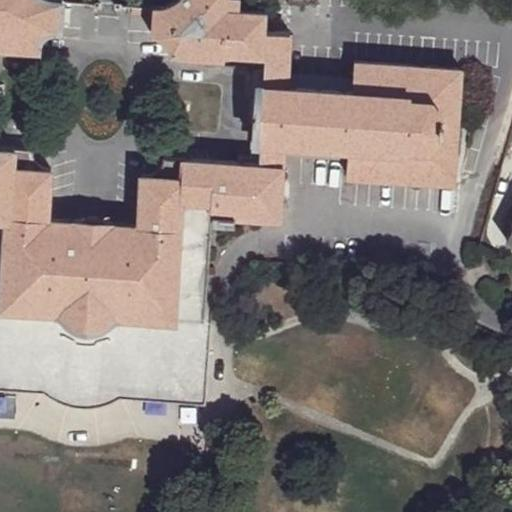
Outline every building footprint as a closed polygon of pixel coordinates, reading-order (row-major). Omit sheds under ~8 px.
[(0,0),(0,214),(7,216),(2,306),(59,309),(64,312),(70,317),(78,321),(87,322),(96,323),(103,321),(116,314),(174,317),(184,197),(211,200),(210,211),(213,220),(278,225),(284,152),(285,143),(261,140),(260,155),(236,153),(236,161),(182,157),(181,175),(142,173),(138,222),(113,221),(113,219),(73,216),(73,218),(48,216),(51,166),(47,165),(14,164),(15,146),(0,144),(0,44),(38,47),(39,43),(43,35),(50,30),(59,28),(61,0),(0,0)] [(154,4),(153,6),(150,33),(153,33),(161,38),(167,46),(169,56),(237,62),(238,56),(247,57),(245,69),(266,71),(265,82),(288,84),(288,74),(291,32),(266,30),(268,10),(240,8),(239,0),(170,0),(165,3),(154,4)] [(354,60),(353,78),(352,89),(429,93),(444,111),(441,138),(424,152),(347,148),(347,157),(346,174),(452,182),(458,68),(354,60)] [(288,74),(288,84),(352,89),(353,78),(288,74)] [(261,140),(265,82),(263,82),(263,79),(258,79),(253,142),(258,142),(258,140),(261,140)] [(288,84),(265,82),(261,140),(285,143),(347,148),(424,152),(441,138),(444,111),(429,93),(352,89),(288,84)] [(347,148),(285,143),(284,152),(347,157),(347,148)] [(32,147),(15,146),(14,164),(47,165),(39,162),(34,155),(32,147)] [(152,171),(142,173),(181,175),(182,157),(165,156),(160,165),(152,171)] [(7,216),(0,214),(0,387),(44,391),(49,394),(62,402),(77,407),(92,407),(107,404),(121,396),(205,402),(211,321),(205,321),(213,220),(210,211),(211,200),(184,197),(174,317),(116,314),(115,334),(97,338),(92,340),(89,341),(85,341),(81,341),(78,339),(74,336),(58,335),(59,309),(2,306),(7,216)] [(97,338),(96,323),(87,322),(78,321),(74,336),(78,339),(81,341),(85,341),(89,341),(92,340),(97,338)]
